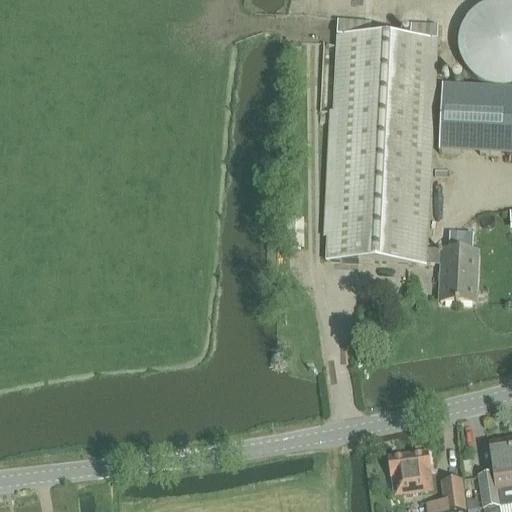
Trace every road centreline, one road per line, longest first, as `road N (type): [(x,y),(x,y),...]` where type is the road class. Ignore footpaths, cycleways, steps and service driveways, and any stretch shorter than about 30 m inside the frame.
road 1 (tertiary): [(0,484),(346,435),(511,396)]
road 2 (track): [(319,0),(324,277),(346,435)]
